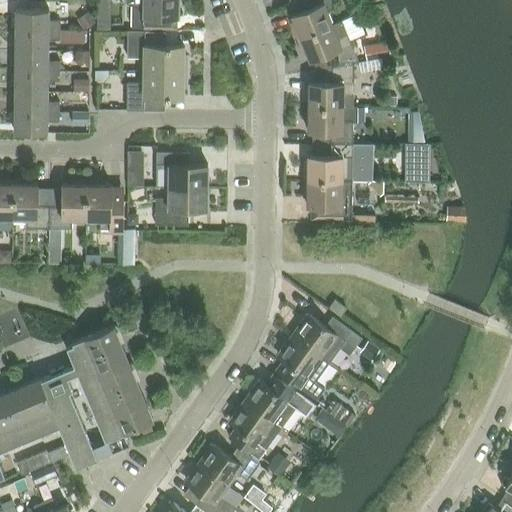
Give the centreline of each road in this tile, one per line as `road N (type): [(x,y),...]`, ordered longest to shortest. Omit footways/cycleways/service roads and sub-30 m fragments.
road 1 (residential): [(185,428),(235,359),(262,303),(264,121)]
road 2 (residential): [(0,151),(95,151),(131,121),(264,121)]
road 3 (residential): [(435,511),(511,377)]
road 4 (residential): [(264,121),(263,61),(239,0)]
